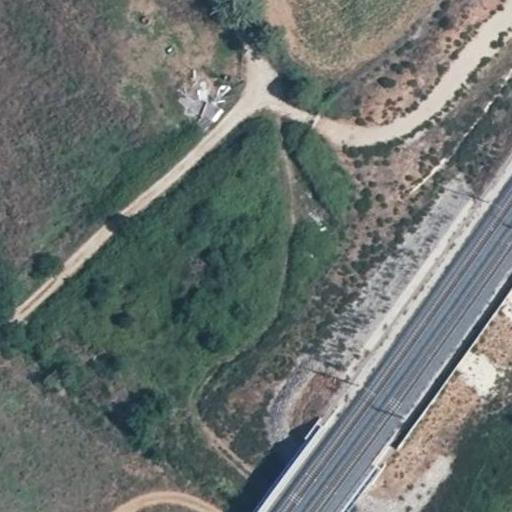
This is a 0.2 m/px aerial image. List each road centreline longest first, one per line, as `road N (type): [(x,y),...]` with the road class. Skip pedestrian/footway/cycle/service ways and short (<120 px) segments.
road 1 (track): [(267,91),(0,326)]
road 2 (track): [(313,123),(267,91),(256,55),(212,0)]
